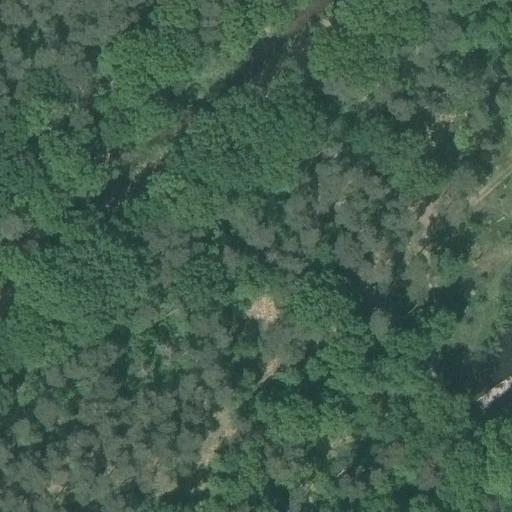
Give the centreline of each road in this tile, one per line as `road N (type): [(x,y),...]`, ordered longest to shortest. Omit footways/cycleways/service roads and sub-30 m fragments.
road 1 (track): [(0,401),(167,248),(234,163),(312,130)]
road 2 (track): [(312,130),(477,0)]
